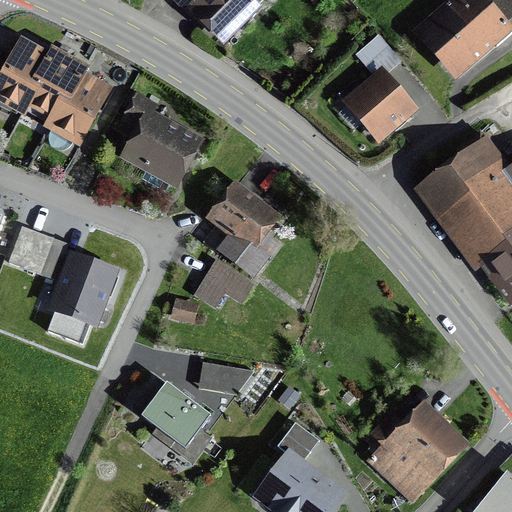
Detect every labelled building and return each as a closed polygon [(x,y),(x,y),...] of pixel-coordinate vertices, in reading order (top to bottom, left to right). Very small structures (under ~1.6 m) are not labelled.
[(182,0),(222,39),(250,11),(239,0),(182,0)] [(511,0),(452,0),(416,33),(449,70),(485,38),(494,49),(511,34),(502,23),(511,15),(511,0)] [(62,60),(52,55),(48,61),(42,58),(21,46),(11,63),(8,63),(5,69),(7,72),(0,83),(0,100),(21,112),(22,113),(26,106),(52,121),(48,127),(49,128),(77,143),(91,119),(94,118),(97,113),(96,110),(105,93),(87,82),(78,77),(82,71),(81,70),(62,60)] [(379,77),(347,105),(377,140),(410,112),(379,77)] [(170,184),(174,186),(197,144),(147,117),(152,108),(136,99),(131,109),(146,117),(123,158),(146,170),(140,181),(164,195),(170,184)] [(430,184),(511,295),(511,170),(507,174),(479,135),(457,152),(463,160),(430,184)] [(266,259),(252,248),(273,221),(256,208),(260,203),(252,196),(248,202),(233,191),(210,219),(231,235),(218,253),(251,278),(266,259)] [(53,240),(22,228),(9,264),(40,275),(53,240)] [(88,345),(114,273),(72,258),(68,270),(46,330),(88,345)] [(251,288),(215,264),(194,296),(214,309),(224,295),(240,305),(251,288)] [(192,310),(177,306),(174,317),(189,321),(192,310)] [(247,377),(197,369),(194,393),(233,399),(247,377)] [(199,421),(154,388),(130,420),(187,461),(201,442),(190,434),(199,421)] [(416,411),(368,462),(409,500),(457,450),(416,411)] [(279,511),(333,511),(345,496),(290,458),(261,499),(279,511)] [(478,511),(511,511),(511,479),(509,477),(478,511)]
